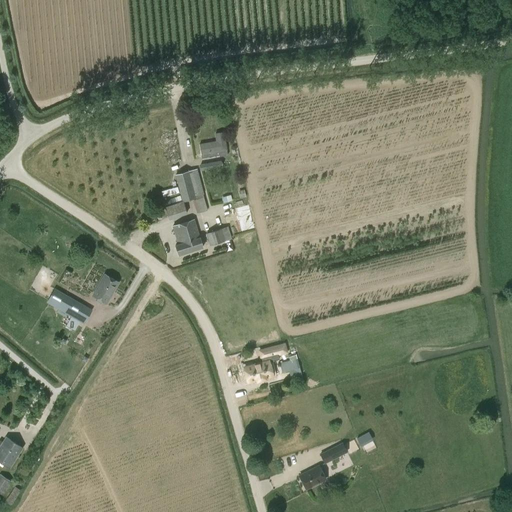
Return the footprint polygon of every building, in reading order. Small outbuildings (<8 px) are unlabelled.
[(216,142),(199,145),(202,159),(219,156),(219,157),(227,156),(226,151),(227,151),(223,133),(215,134),(216,142)] [(221,167),(219,161),(200,165),(201,171),(221,167)] [(181,201),(192,198),(196,214),(207,211),(203,195),(197,170),(188,172),(174,176),(180,196),(181,201)] [(187,215),(183,201),(181,202),(179,196),(163,202),(165,207),(169,221),(187,215)] [(229,224),(251,221),(249,207),(228,210),(229,224)] [(177,244),(175,245),(179,256),(203,248),(201,241),(199,237),(194,220),(172,227),(177,244)] [(206,234),(206,235),(208,240),(209,246),(231,239),(227,227),(206,234)] [(106,304),(118,283),(104,275),(92,296),(106,304)] [(46,303),(56,309),(84,324),(92,310),(64,295),(54,289),(46,303)] [(283,345),(260,351),(263,363),(245,367),(248,382),(272,376),(268,361),(286,356),(283,345)] [(299,368),(296,354),(288,357),(289,360),(279,363),(282,373),(299,368)] [(23,448),(6,437),(2,442),(0,440),(0,461),(10,468),(23,448)] [(324,464),(347,452),(342,443),(319,455),(324,464)] [(306,489),(325,479),(318,466),(299,476),(306,489)] [(11,482),(3,477),(0,480),(0,493),(3,495),(11,482)] [(11,503),(19,488),(14,485),(6,501),(11,503)]
